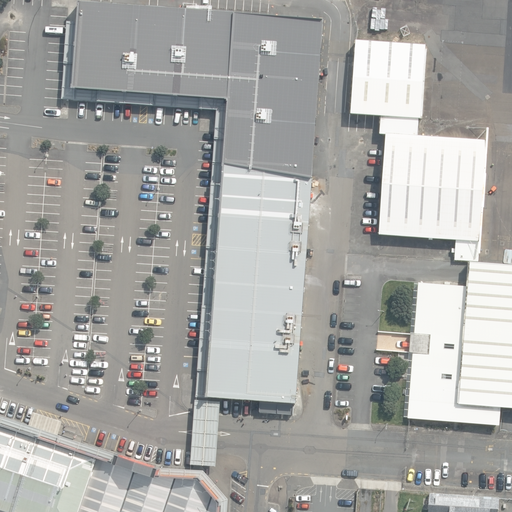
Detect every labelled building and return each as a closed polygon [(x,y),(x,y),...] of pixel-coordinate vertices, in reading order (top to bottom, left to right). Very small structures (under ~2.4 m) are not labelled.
[(225,164),(314,179),(325,20),(91,2),(81,1),(79,22),(72,22),(67,21),(67,26),(66,35),(66,44),(65,53),(64,62),(64,63),(64,72),(63,81),(62,90),(62,99),(69,99),(79,100),(88,101),(97,102),(98,102),(105,102),(114,103),(123,103),(132,104),(141,105),(145,105),(148,105),(156,106),(166,106),(175,107),(184,108),(193,108),(201,109),(204,109),(217,110),(216,129),(216,132),(215,139),(215,142),(214,152),(214,161),(214,163),(219,164),(225,164)] [(428,44),(358,40),(353,114),(383,116),(381,134),(388,134),(419,136),(421,118),(423,118),(428,44)] [(419,136),(388,134),(381,235),(383,235),(383,238),(426,241),(426,238),(457,240),(455,260),(480,261),(481,241),(481,253),(483,253),(491,128),(489,128),(488,140),(419,136)] [(298,404),(314,179),(225,164),(219,164),(214,163),(213,171),(212,179),(212,185),(212,188),(211,197),(211,206),(210,215),(210,216),(209,223),(209,233),(208,241),(207,248),(207,250),(207,259),(206,267),(205,276),(205,277),(205,285),(204,294),(203,303),(203,308),(203,312),(202,321),(201,330),(201,338),(201,339),(200,348),(199,357),(198,371),(198,375),(197,397),(203,397),(208,397),(224,398),(233,399),(243,400),(252,400),(261,401),(295,404),(298,404)] [(496,425),(502,425),(503,407),(511,407),(511,264),(480,262),(470,262),(468,286),(420,282),(415,333),(412,333),(410,352),(414,352),(409,418),(496,425)] [(192,465),(217,467),(221,403),(196,401),(192,465)] [(260,413),(294,415),(295,404),(261,401),(260,413)] [(225,511),(226,500),(203,472),(164,467),(0,413),(0,511),(225,511)] [(429,511),(499,511),(500,497),(431,492),(429,511)] [(372,511),(373,502),(348,500),(347,511),(372,511)]
